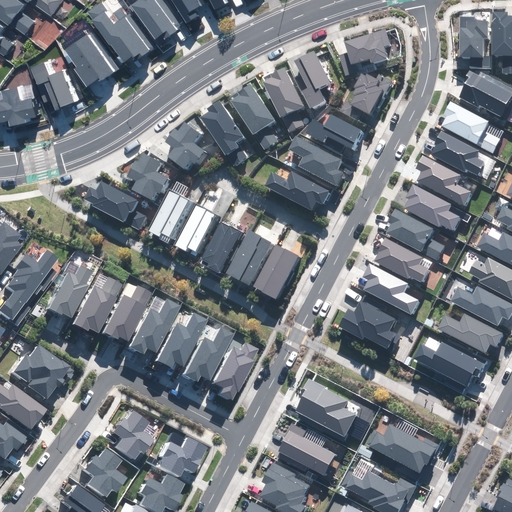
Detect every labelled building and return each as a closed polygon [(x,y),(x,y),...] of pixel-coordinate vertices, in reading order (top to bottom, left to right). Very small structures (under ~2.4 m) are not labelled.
[(23,5),(16,0),(0,0),(0,18),(24,35),(33,21),(19,11),(23,5)] [(26,0),(28,1),(29,1),(51,16),(62,1),(61,0),(26,0)] [(138,0),(130,6),(155,38),(160,34),(164,39),(181,26),(161,0),(138,0)] [(171,0),(185,23),(197,16),(194,9),(199,6),(195,0),(171,0)] [(210,0),(215,9),(225,4),(222,0),(210,0)] [(99,4),(87,13),(93,20),(92,21),(111,45),(112,45),(124,62),(132,56),(135,61),(152,48),(122,8),(114,14),(120,22),(115,26),(99,4)] [(508,12),(493,12),(493,54),(503,54),(503,74),(511,73),(511,16),(508,16),(508,12)] [(460,17),(460,57),(470,57),(470,66),(489,66),(489,56),(483,56),(483,37),(487,37),(487,21),(474,21),(474,17),(460,17)] [(0,29),(2,27),(0,25),(0,56),(2,58),(12,44),(0,35),(0,29)] [(339,55),(345,75),(373,67),(372,63),(387,58),(383,46),(390,44),(385,30),(344,42),(347,53),(339,55)] [(113,73),(86,34),(65,49),(77,67),(74,69),(87,86),(97,79),(100,82),(113,73)] [(313,51),(294,61),(309,88),(302,92),(310,107),(324,100),(318,88),(329,82),(313,51)] [(50,60),(36,66),(43,84),(50,100),(56,98),(61,109),(80,101),(68,71),(56,75),(50,60)] [(303,105),(284,68),(271,74),(273,77),(263,82),(288,133),(304,125),(296,109),(303,105)] [(511,93),(469,71),(467,75),(470,76),(460,97),(478,106),(479,105),(500,116),(511,93)] [(362,74),(342,112),(357,120),(362,110),(370,114),(382,92),(385,94),(391,82),(379,75),(376,80),(367,75),(366,77),(362,74)] [(240,95),(231,100),(264,148),(277,140),(267,126),(275,121),(250,85),(238,93),(240,95)] [(0,101),(0,122),(9,120),(10,126),(29,122),(28,118),(36,116),(32,99),(20,102),(17,89),(2,92),(4,101),(0,101)] [(242,136),(219,101),(207,109),(209,112),(200,118),(233,166),(245,158),(234,142),(242,136)] [(489,121),(451,102),(444,114),(448,116),(442,127),(492,153),(499,140),(483,131),(489,121)] [(313,121),(307,133),(322,141),(326,135),(352,148),(361,130),(331,114),(325,126),(313,121)] [(169,156),(184,168),(190,161),(194,164),(203,151),(191,142),(198,133),(184,123),(178,131),(175,129),(166,140),(175,147),(169,156)] [(478,150),(441,131),(435,144),(437,145),(432,155),(465,171),(466,169),(477,174),(484,162),(474,157),(478,150)] [(341,159),(296,136),(289,149),(304,157),(299,166),(336,185),(342,173),(336,169),(341,159)] [(159,163),(143,154),(139,163),(134,160),(126,176),(136,181),(132,189),(151,199),(156,191),(159,192),(167,178),(155,171),(159,163)] [(459,175),(422,156),(416,168),(422,171),(417,181),(464,205),(470,192),(454,184),(459,175)] [(272,172),(265,186),(311,210),(316,201),(323,204),(329,192),(292,172),(288,181),(272,172)] [(90,188),(84,198),(93,203),(92,206),(138,230),(145,216),(133,210),(138,201),(101,182),(96,191),(90,188)] [(451,204),(413,185),(407,197),(410,199),(404,210),(439,227),(441,224),(456,232),(463,219),(447,210),(451,204)] [(190,200),(169,189),(147,231),(158,237),(160,234),(169,238),(190,200)] [(216,215),(196,205),(175,245),(186,251),(188,248),(196,252),(216,215)] [(507,224),(505,228),(511,231),(511,210),(502,206),(496,218),(507,224)] [(433,228),(395,209),(389,222),(392,223),(386,234),(437,260),(444,246),(428,238),(433,228)] [(0,273),(0,274),(21,245),(17,242),(21,235),(4,223),(2,224),(0,222),(0,273)] [(229,227),(220,223),(202,258),(211,263),(209,267),(218,272),(239,232),(229,226),(229,227)] [(271,242),(248,231),(227,272),(249,283),(271,242)] [(485,233),(478,246),(511,263),(511,237),(503,233),(499,240),(485,233)] [(422,257),(385,238),(373,261),(407,278),(409,275),(420,281),(427,269),(419,264),(422,257)] [(298,256),(275,245),(253,287),(276,299),(298,256)] [(0,311),(0,312),(18,325),(30,308),(27,306),(40,288),(43,290),(57,272),(50,268),(58,258),(47,250),(38,263),(26,255),(17,267),(20,269),(8,286),(15,291),(0,311)] [(475,260),(469,272),(480,278),(478,282),(511,298),(511,270),(488,259),(485,265),(475,260)] [(407,284),(369,264),(363,277),(369,280),(364,290),(411,314),(418,300),(403,292),(407,284)] [(63,313),(72,317),(89,286),(86,284),(93,272),(81,265),(75,276),(69,273),(50,308),(62,314),(63,313)] [(95,286),(74,323),(88,331),(90,327),(99,331),(116,299),(115,298),(122,285),(109,278),(102,290),(95,286)] [(124,295),(104,332),(118,340),(120,336),(128,340),(146,308),(144,307),(151,293),(138,286),(131,299),(124,295)] [(458,288),(452,301),(498,325),(502,316),(508,319),(511,310),(511,304),(478,287),(473,296),(458,288)] [(152,309),(132,346),(146,353),(148,350),(156,354),(180,307),(166,300),(159,313),(152,309)] [(348,310),(339,326),(391,353),(399,336),(388,331),(395,319),(361,301),(355,313),(348,310)] [(39,318),(44,309),(37,305),(32,313),(39,318)] [(450,307),(439,328),(485,352),(489,343),(496,347),(502,334),(450,307)] [(178,324),(159,361),(172,368),(176,362),(184,366),(208,321),(193,313),(186,328),(178,324)] [(205,338),(186,375),(199,382),(201,378),(210,383),(234,336),(220,328),(213,342),(205,338)] [(437,352),(421,344),(414,359),(466,386),(472,373),(477,376),(485,361),(443,340),(437,352)] [(258,349),(246,343),(242,351),(235,347),(216,383),(225,388),(222,394),(234,401),(255,361),(252,360),(258,349)] [(26,355),(15,371),(30,382),(28,385),(48,398),(57,386),(61,388),(74,370),(39,346),(30,358),(26,355)] [(306,389),(295,411),(345,436),(356,415),(344,408),(348,401),(309,381),(305,389),(306,389)] [(0,385),(0,403),(2,405),(1,407),(33,429),(47,409),(12,385),(8,391),(0,385)] [(150,421),(135,410),(127,421),(124,419),(114,432),(123,438),(117,446),(134,459),(140,451),(145,454),(155,440),(143,431),(150,421)] [(0,423),(0,453),(6,458),(13,447),(18,450),(27,437),(7,423),(4,426),(0,423)] [(305,430),(292,423),(277,451),(324,475),(335,454),(301,437),(305,430)] [(375,431),(367,445),(420,472),(424,463),(427,465),(437,445),(425,439),(423,442),(391,425),(385,436),(375,431)] [(165,457),(160,467),(180,477),(185,467),(194,472),(207,448),(187,438),(182,448),(171,442),(164,456),(165,457)] [(123,458),(108,448),(99,458),(96,456),(86,469),(95,476),(89,484),(106,496),(112,488),(117,492),(127,478),(115,469),(123,458)] [(312,483),(272,463),(262,481),(267,484),(260,497),(278,506),(276,509),(282,511),(301,511),(304,507),(300,505),(312,483)] [(349,472),(341,486),(370,501),(369,503),(374,506),(373,508),(381,511),(397,511),(404,501),(407,503),(416,487),(400,479),(396,486),(367,471),(363,479),(349,472)] [(146,494),(141,504),(156,511),(161,511),(166,504),(176,510),(183,496),(179,493),(184,483),(168,475),(163,485),(150,478),(143,492),(146,494)] [(511,511),(511,480),(509,479),(506,484),(503,483),(496,496),(499,497),(493,507),(502,511),(511,511)] [(100,511),(105,506),(77,486),(65,502),(72,507),(68,511),(100,511)] [(271,511),(252,501),(245,511),(271,511)]
